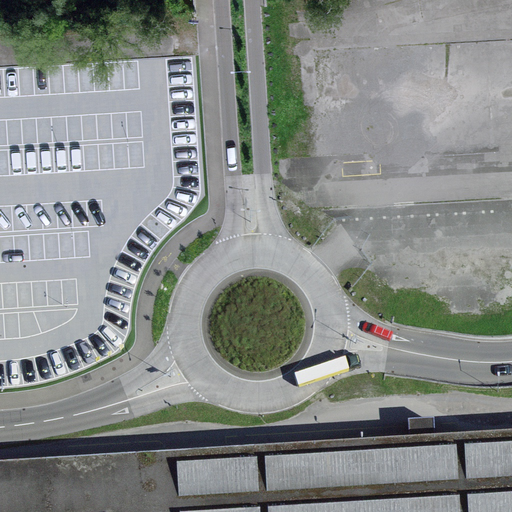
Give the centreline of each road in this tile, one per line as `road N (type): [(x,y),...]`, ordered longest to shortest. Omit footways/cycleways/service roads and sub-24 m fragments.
road 1 (primary): [(285,255),(263,206),(251,0)]
road 2 (primary): [(221,0),(236,206),(228,257)]
road 3 (secondary): [(86,413),(132,410),(216,386)]
road 4 (secondary): [(184,328),(144,377),(86,413)]
